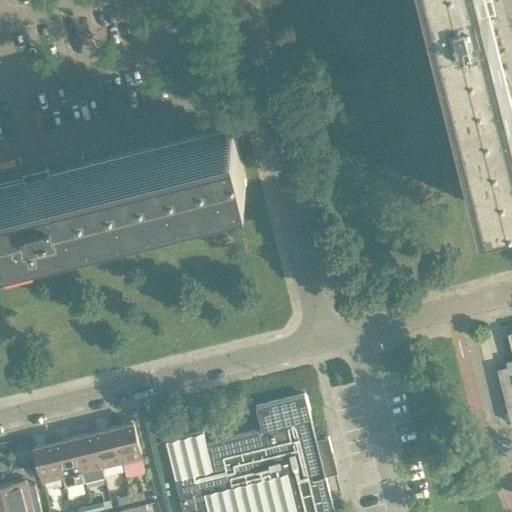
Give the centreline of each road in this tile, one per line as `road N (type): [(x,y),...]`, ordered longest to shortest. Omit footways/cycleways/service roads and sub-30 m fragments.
road 1 (residential): [(324,339),(237,0)]
road 2 (residential): [(0,420),(324,339)]
road 3 (residential): [(324,339),(511,291)]
